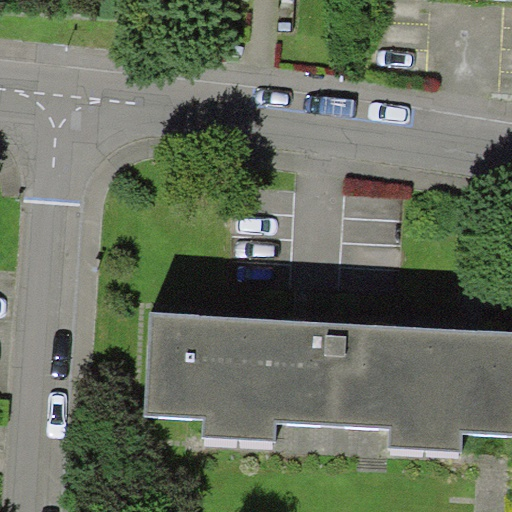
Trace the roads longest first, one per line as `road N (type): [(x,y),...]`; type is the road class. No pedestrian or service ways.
road 1 (residential): [(511,146),(266,110),(62,94)]
road 2 (residential): [(62,94),(41,511)]
